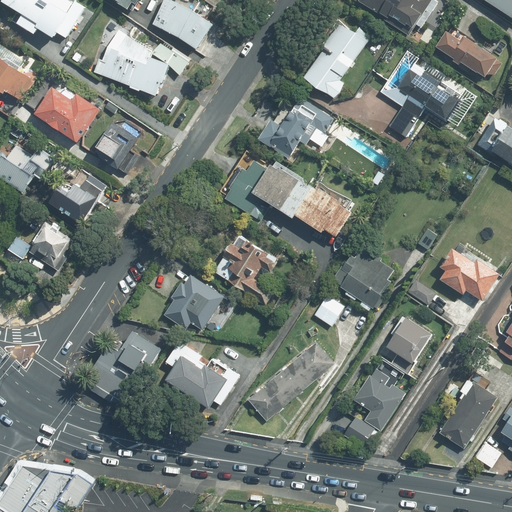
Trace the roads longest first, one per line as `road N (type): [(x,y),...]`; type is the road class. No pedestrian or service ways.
road 1 (primary): [(24,406),(121,444),(389,486)]
road 2 (residential): [(89,304),(291,0)]
road 3 (primary): [(389,486),(511,506)]
road 4 (residential): [(24,406),(89,304)]
